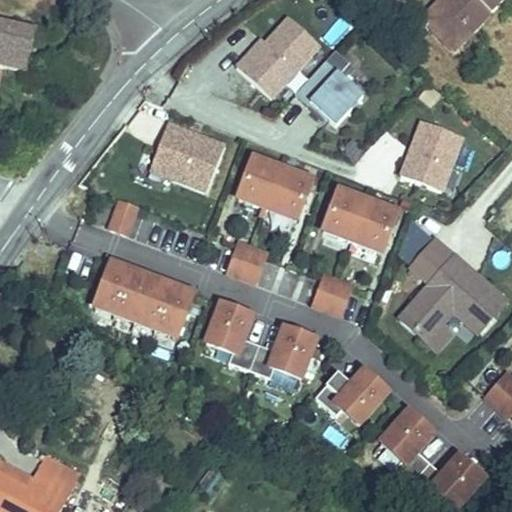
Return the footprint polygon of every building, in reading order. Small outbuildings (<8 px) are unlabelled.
[(454,54),(460,48),(432,22),(453,0),(438,0),(419,20),(454,54)] [(505,0),(453,0),(432,22),(460,48),(505,0)] [(289,21),(280,31),(266,46),(262,42),(236,70),(271,102),(319,49),(289,21)] [(0,68),(26,74),(36,32),(7,25),(6,30),(0,28),(0,24),(0,23),(0,68)] [(266,46),(280,31),(276,27),(262,42),(266,46)] [(325,65),(294,98),(307,110),(310,106),(335,129),(362,99),(325,65)] [(441,99),(426,87),(417,98),(432,110),(441,99)] [(310,106),(307,110),(326,127),(329,123),(310,106)] [(400,179),(441,195),(462,141),(421,125),(400,179)] [(224,149),(168,127),(150,173),(207,195),(224,149)] [(282,172),(253,161),(237,202),(267,213),(282,172)] [(311,183),(303,180),(282,172),(267,213),(296,224),(311,183)] [(368,205),(339,194),(324,234),(353,245),(368,205)] [(127,238),(137,210),(120,203),(109,231),(127,238)] [(398,216),(389,213),(368,205),(353,245),(382,256),(398,216)] [(410,271),(430,288),(454,261),(434,243),(410,271)] [(229,276),(255,286),(265,257),(240,247),(229,276)] [(505,306),(454,261),(399,322),(420,340),(447,310),(453,315),(477,337),(505,306)] [(193,297),(111,266),(94,310),(177,341),(193,297)] [(340,318),(350,289),(325,279),(314,308),(340,318)] [(228,366),(250,374),(259,348),(243,342),(252,319),(221,307),(206,346),(232,356),(228,366)] [(453,315),(447,310),(420,340),(436,355),(448,341),(438,332),(453,315)] [(275,354),(259,348),(250,374),(270,382),(274,371),(301,382),(315,343),(284,331),(275,354)] [(388,396),(364,375),(352,389),(337,376),(315,401),(336,420),(341,414),(359,429),(388,396)] [(507,419),(511,413),(511,380),(508,377),(487,402),(507,419)] [(394,473),(411,488),(430,467),(417,456),(434,437),(409,415),(381,446),(402,464),(394,473)] [(61,511),(80,477),(45,458),(32,482),(0,465),(0,511),(61,511)] [(443,478),(430,467),(411,488),(428,503),(435,494),(454,511),(457,511),(484,482),(459,460),(443,478)]
